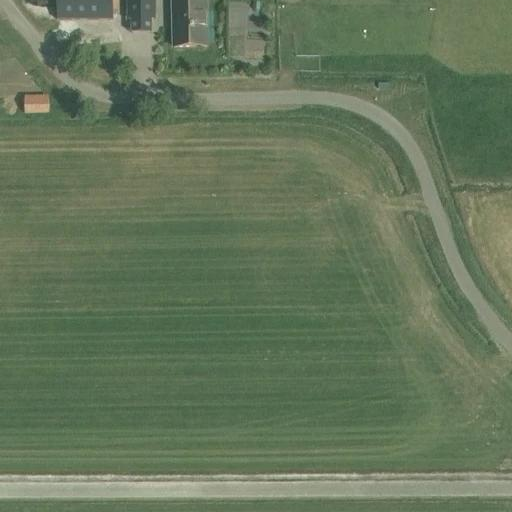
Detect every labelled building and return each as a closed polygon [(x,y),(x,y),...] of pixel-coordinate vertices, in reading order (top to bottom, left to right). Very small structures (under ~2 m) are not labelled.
[(113,0),(57,0),(57,21),(113,21),(113,12),(119,12),(119,0),(114,0),(113,0)] [(156,20),(155,0),(127,0),(128,21),(156,20)] [(207,48),(205,0),(173,0),(174,48),(207,48)] [(255,50),(256,12),(235,12),(234,49),(255,50)] [(30,97),(29,114),(53,115),(54,97),(30,97)]
